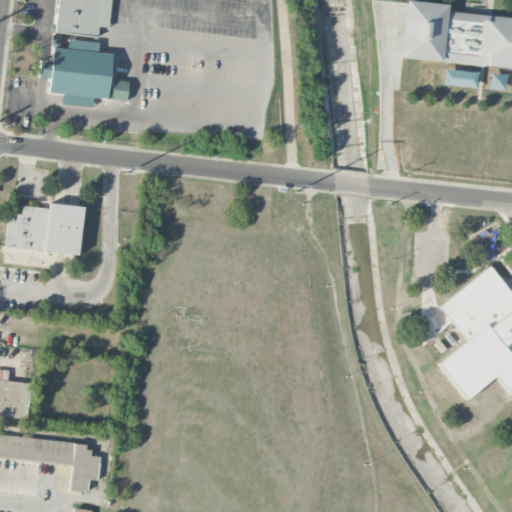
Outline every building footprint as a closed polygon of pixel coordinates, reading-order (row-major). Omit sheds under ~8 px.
[(110,54),(107,81),(125,83),(123,100),(90,97),(89,107),(60,104),(61,94),(46,92),(47,77),(42,77),(35,76),(36,59),(44,60),(48,60),(49,47),(64,48),(66,33),(52,32),(56,0),(109,0),(107,26),(98,25),(96,53),(110,54)] [(421,0),(404,0),(399,54),(511,65),(511,16),(492,14),(492,15),(446,10),(447,3),(421,0)] [(82,207),(48,204),(48,208),(21,206),(20,214),(7,213),(4,248),(78,254),(82,207)] [(490,267),(511,294),(511,395),(508,399),(493,380),(464,403),(435,364),(463,341),(438,309),(490,267)] [(0,380),(0,416),(26,419),(29,382),(0,380)] [(0,458),(71,465),(68,490),(86,492),(87,480),(96,481),(99,457),(90,456),(91,445),(0,435),(0,458)]
